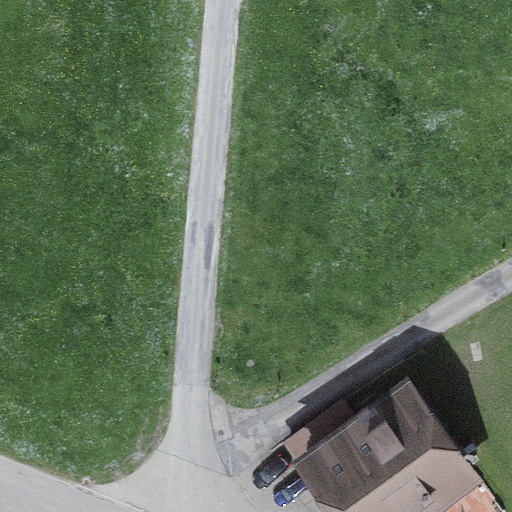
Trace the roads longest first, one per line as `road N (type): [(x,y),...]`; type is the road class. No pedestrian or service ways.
road 1 (track): [(216,0),(176,477)]
road 2 (track): [(176,477),(511,278)]
